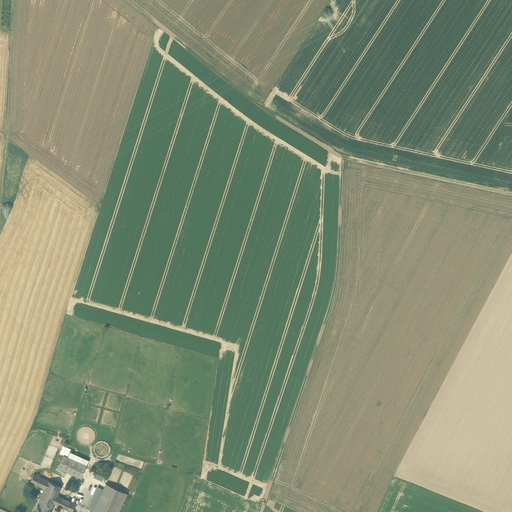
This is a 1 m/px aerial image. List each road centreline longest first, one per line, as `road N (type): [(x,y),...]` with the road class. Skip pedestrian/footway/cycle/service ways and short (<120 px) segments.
road 1 (track): [(126,0),(269,112),(343,156),(511,193)]
road 2 (track): [(343,156),(335,290),(260,511)]
road 3 (track): [(0,196),(13,0)]
